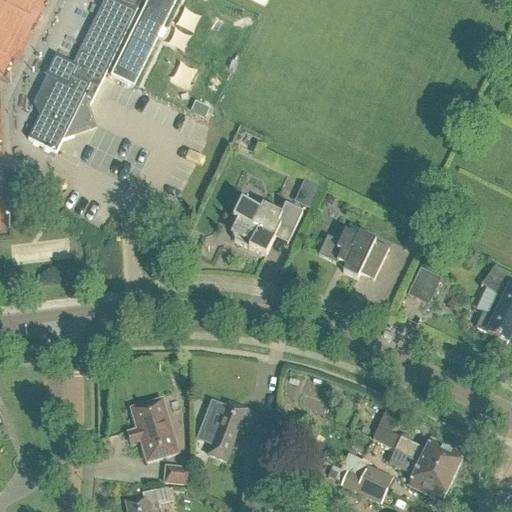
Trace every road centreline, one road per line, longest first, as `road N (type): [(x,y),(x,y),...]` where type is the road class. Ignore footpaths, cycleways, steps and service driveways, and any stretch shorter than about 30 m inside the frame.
road 1 (unclassified): [(67,321),(195,312),(293,326),(358,346),(511,418)]
road 2 (residential): [(66,511),(73,465),(67,321)]
